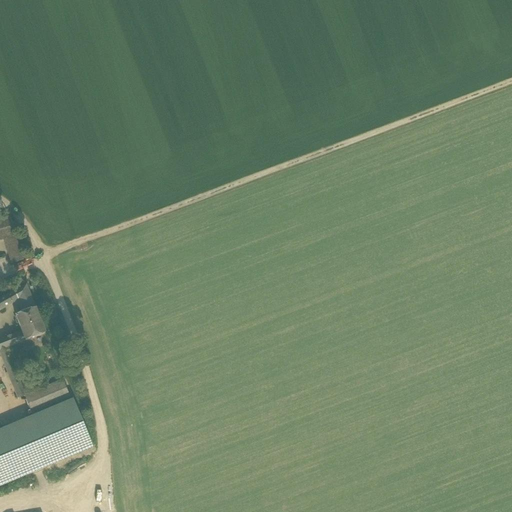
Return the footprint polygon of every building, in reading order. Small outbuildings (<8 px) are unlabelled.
[(0,241),(4,241),(16,237),(10,218),(0,220),(0,241)] [(24,261),(16,237),(4,241),(11,265),(24,261)] [(0,311),(17,302),(22,314),(35,309),(26,286),(0,300),(0,311)] [(45,334),(35,309),(22,314),(15,317),(21,333),(25,341),(25,342),(45,334)] [(0,341),(0,350),(6,349),(25,341),(21,333),(0,341)] [(0,354),(18,399),(24,397),(25,396),(6,349),(0,350),(0,354)] [(62,380),(25,396),(24,397),(31,413),(69,397),(62,380)] [(0,430),(0,487),(91,449),(71,401),(0,430)]
